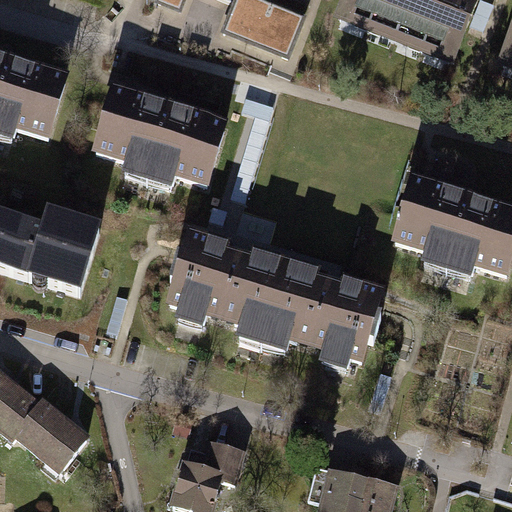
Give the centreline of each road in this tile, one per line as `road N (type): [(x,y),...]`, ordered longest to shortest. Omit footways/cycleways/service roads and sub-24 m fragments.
road 1 (residential): [(408,462),(110,378)]
road 2 (residential): [(110,378),(135,511)]
road 3 (residential): [(0,12),(123,45)]
